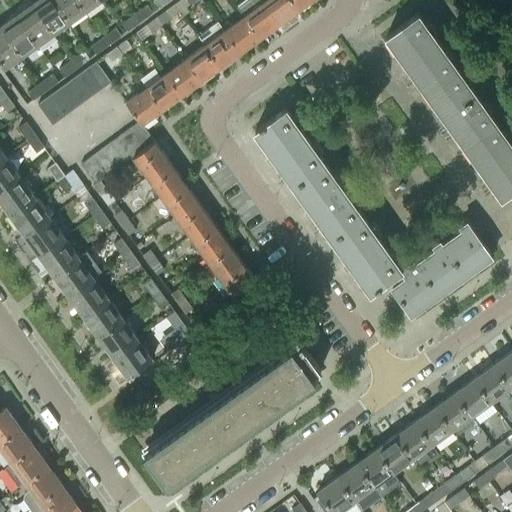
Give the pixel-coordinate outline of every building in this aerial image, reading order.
[(53,33),(69,22),(53,0),(35,0),(32,3),(53,33)] [(86,10),(78,0),(53,0),(69,22),(86,10)] [(78,0),(86,10),(100,0),(78,0)] [(260,37),(279,22),(263,1),(264,1),(263,0),(243,0),(236,5),(243,15),(244,15),(260,37)] [(279,22),(299,8),(292,0),(263,0),(264,1),(263,1),(279,22)] [(292,0),(299,8),(309,0),(292,0)] [(16,14),(38,45),(53,33),(32,3),(16,14)] [(135,12),(141,20),(153,11),(147,3),(135,12)] [(160,23),(168,17),(162,9),(154,15),(160,23)] [(121,22),(128,30),(141,20),(135,12),(121,22)] [(455,67),(417,13),(385,35),(403,60),(395,65),(399,71),(407,65),(424,89),(455,67)] [(0,25),(0,26),(21,56),(38,45),(16,14),(0,25)] [(144,34),(160,23),(154,15),(138,27),(144,34)] [(243,15),(224,29),(240,51),(260,37),(244,15),(243,15)] [(21,56),(0,26),(0,62),(4,68),(21,56)] [(103,35),(109,43),(121,35),(115,26),(103,35)] [(205,43),(221,65),(240,51),(224,29),(205,43)] [(90,45),(96,53),(109,43),(103,35),(90,45)] [(121,53),(133,44),(127,37),(115,45),(121,53)] [(205,43),(185,58),(201,80),(221,65),(205,43)] [(109,61),(121,53),(115,45),(103,54),(109,61)] [(71,58),(77,67),(90,58),(84,49),(71,58)] [(58,68),(64,76),(77,67),(71,58),(58,68)] [(166,72),(182,94),(201,80),(185,58),(166,72)] [(86,68),(100,89),(110,82),(95,61),(86,68)] [(463,143),(494,120),(455,67),(424,89),(441,114),(434,119),(437,124),(445,119),(463,143)] [(76,75),(91,96),(100,89),(86,68),(76,75)] [(146,87),(162,108),(182,94),(166,72),(146,87)] [(52,73),(40,82),(45,90),(57,81),(52,73)] [(67,82),(81,103),(91,96),(76,75),(67,82)] [(27,92),(32,99),(45,90),(40,82),(27,92)] [(57,89),(72,109),(81,103),(67,82),(57,89)] [(139,120),(142,123),(162,108),(146,87),(126,101),(139,120)] [(48,96),(62,116),(72,109),(57,89),(48,96)] [(4,92),(0,95),(0,103),(6,112),(14,106),(4,92)] [(37,104),(52,124),(62,116),(48,96),(37,104)] [(302,130),(286,108),(286,107),(255,129),(272,153),(265,158),(269,164),(276,159),(293,183),(324,161),(307,138),(314,133),(309,126),(302,130)] [(154,140),(142,123),(139,120),(130,126),(145,147),(154,140)] [(511,145),(494,120),(463,143),(480,167),(472,173),(476,178),(484,173),(501,197),(511,189),(511,145)] [(17,127),(26,139),(34,133),(25,121),(17,127)] [(145,147),(130,126),(120,133),(135,154),(145,147)] [(43,146),(34,133),(26,139),(36,152),(43,146)] [(135,154),(120,133),(111,140),(126,161),(132,156),(135,154)] [(111,140),(102,146),(101,147),(116,168),(126,161),(111,140)] [(146,175),(168,160),(154,140),(145,147),(135,154),(132,156),(146,175)] [(106,175),(116,168),(101,147),(91,154),(106,175)] [(0,188),(19,175),(4,154),(0,157),(0,188)] [(80,162),(95,183),(106,175),(91,154),(80,162)] [(182,180),(168,160),(146,175),(160,195),(182,180)] [(332,237),(363,215),(346,192),(353,188),(346,179),(340,183),(324,161),(293,183),(311,207),(304,213),(308,218),(315,213),(332,237)] [(46,167),(56,180),(64,174),(55,162),(46,167)] [(64,174),(56,180),(65,193),(73,187),(64,174)] [(0,201),(9,213),(34,195),(19,175),(0,188),(0,201)] [(100,195),(108,189),(100,179),(95,183),(92,185),(100,195)] [(174,215),(196,199),(182,180),(160,195),(174,215)] [(23,234),(49,215),(34,195),(9,213),(23,234)] [(84,202),(93,214),(100,209),(91,196),(84,202)] [(211,219),(196,199),(174,215),(188,235),(211,219)] [(121,224),(129,219),(121,208),(113,214),(121,224)] [(93,214),(102,227),(109,221),(100,209),(93,214)] [(38,254),(63,235),(49,215),(23,234),(38,254)] [(363,215),(332,237),(349,261),(342,266),(346,272),(353,266),(370,291),(375,287),(376,288),(381,284),(380,283),(388,278),(401,268),(397,263),(384,245),(390,240),(384,233),(378,237),(363,215)] [(129,219),(121,224),(128,234),(136,229),(129,219)] [(211,219),(188,235),(203,255),(225,239),(211,219)] [(401,268),(388,278),(393,285),(391,286),(410,313),(491,254),(467,220),(410,261),(406,256),(397,263),(401,268)] [(52,274),(78,256),(63,235),(38,254),(52,274)] [(113,242),(122,255),(130,249),(120,237),(113,242)] [(239,259),(225,239),(203,255),(217,275),(239,259)] [(149,264),(157,258),(150,248),(142,254),(149,264)] [(122,255),(131,268),(139,262),(130,249),(122,255)] [(67,294),(92,276),(78,256),(52,274),(67,294)] [(157,258),(149,264),(156,274),(164,268),(157,258)] [(253,279),(239,259),(217,275),(231,295),(253,279)] [(82,314),(107,296),(92,276),(67,294),(82,314)] [(142,283),(151,295),(159,290),(150,277),(142,283)] [(177,303),(185,297),(178,288),(170,293),(177,303)] [(151,295),(161,308),(168,303),(159,290),(151,295)] [(97,335),(122,317),(107,296),(82,314),(97,335)] [(185,297),(177,303),(185,313),(192,307),(185,297)] [(252,320),(265,311),(256,298),(243,307),(252,320)] [(175,329),(183,323),(174,311),(167,316),(175,329)] [(111,355),(136,337),(122,317),(97,335),(111,355)] [(144,452),(167,484),(322,373),(302,345),(304,344),(300,339),(299,340),(296,335),(288,341),(291,346),(144,452)] [(151,358),(142,345),(136,337),(111,355),(126,376),(151,358)] [(511,349),(492,363),(509,388),(510,387),(511,389),(511,349)] [(490,401),(509,388),(492,363),(473,377),(490,401)] [(453,391),(470,416),(490,401),(473,377),(453,391)] [(433,405),(451,430),(470,416),(453,391),(433,405)] [(414,419),(432,444),(451,430),(433,405),(414,419)] [(0,438),(18,425),(4,407),(0,409),(0,438)] [(394,433),(412,458),(432,444),(414,419),(394,433)] [(0,438),(0,447),(11,462),(33,446),(18,425),(0,438)] [(394,433),(375,447),(392,472),(412,458),(394,433)] [(492,446),(498,454),(511,444),(506,436),(492,446)] [(11,462),(25,482),(47,466),(33,446),(11,462)] [(498,454),(492,446),(481,455),(487,463),(498,454)] [(375,447),(355,461),(373,486),(374,485),(392,472),(375,447)] [(508,466),(511,463),(511,450),(502,458),(508,466)] [(488,481),(508,466),(502,458),(482,472),(488,481)] [(380,495),(374,485),(373,486),(355,461),(336,475),(353,500),(360,509),(380,495)] [(454,474),(459,483),(473,472),(467,464),(454,474)] [(23,499),(29,507),(61,485),(47,466),(25,482),(29,488),(25,491),(23,494),(23,499)] [(476,489),(488,481),(482,472),(470,481),(476,489)] [(442,483),(448,491),(459,483),(454,474),(442,483)] [(355,511),(360,509),(353,500),(336,475),(316,489),(319,493),(316,495),(327,511),(355,511)] [(64,511),(75,505),(61,485),(29,507),(32,511),(64,511)] [(420,511),(440,497),(442,496),(435,487),(414,503),(420,511)] [(444,502),(449,509),(468,495),(463,488),(444,502)] [(306,511),(299,502),(291,508),(294,511),(306,511)] [(450,511),(449,509),(444,502),(433,509),(429,511),(450,511)] [(404,511),(418,511),(420,511),(414,503),(403,511),(404,511)]
